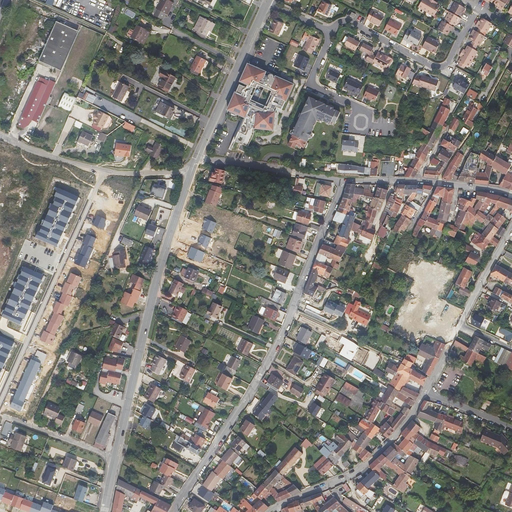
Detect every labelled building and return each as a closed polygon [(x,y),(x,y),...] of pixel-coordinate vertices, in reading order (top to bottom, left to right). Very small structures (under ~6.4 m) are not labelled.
[(172,2),(168,0),(161,0),(154,15),(163,20),(166,14),(172,2)] [(422,0),(418,7),(434,16),(440,7),(435,4),(436,2),(432,0),(428,0),(422,0)] [(495,0),(495,1),(494,3),(500,7),(498,9),(502,11),(507,0),(495,0)] [(332,6),(323,1),(318,11),(327,16),(332,6)] [(174,3),(172,2),(166,14),(168,15),(174,3)] [(465,8),(455,2),(451,10),(453,11),(452,13),(457,16),(458,15),(462,17),(464,14),(462,12),(465,8)] [(384,17),(371,10),(371,11),(367,19),(370,20),(370,21),(374,23),(375,23),(376,24),(380,26),(384,17)] [(457,16),(452,13),(450,12),(445,20),(447,21),(452,24),(454,26),(457,21),(459,22),(461,19),(457,16)] [(209,37),(216,24),(211,21),(212,19),(208,17),(207,19),(205,19),(200,16),(194,27),(195,30),(197,31),(194,36),(204,41),(207,35),(209,37)] [(486,33),(492,24),(482,18),(480,22),(479,24),(478,23),(476,26),(479,28),(477,32),(482,35),(484,31),(486,33)] [(402,26),(390,19),(385,29),(397,36),(402,26)] [(284,24),(275,20),(269,31),(278,36),(284,24)] [(55,68),(73,29),(57,21),(39,61),(55,68)] [(452,24),(447,21),(446,23),(443,21),(437,30),(447,35),(450,30),(452,31),(454,28),(451,26),(452,24)] [(118,28),(109,23),(106,31),(108,32),(110,28),(116,31),(118,28)] [(147,30),(137,25),(130,38),(140,42),(147,30)] [(79,31),(73,29),(55,68),(62,71),(79,31)] [(151,32),(147,30),(140,42),(144,45),(151,32)] [(411,32),(408,30),(403,39),(407,41),(407,40),(413,43),(417,45),(422,37),(412,31),(411,32)] [(484,36),(482,35),(477,32),(473,30),(471,33),(473,34),(472,36),(470,40),(473,41),(471,44),(476,47),(478,45),(479,45),(484,36)] [(302,40),(307,42),(310,35),(310,34),(306,32),(302,40)] [(303,50),(312,54),(313,50),(314,51),(316,45),(319,39),(310,35),(305,47),(304,46),(303,50)] [(356,51),(360,43),(349,37),(345,45),(344,45),(356,51)] [(428,37),(422,47),(430,51),(430,50),(432,51),(435,53),(440,44),(428,37)] [(365,60),(372,63),(373,62),(376,56),(374,55),(372,54),(372,52),(373,50),(373,49),(363,43),(360,50),(366,53),(367,56),(365,60)] [(475,50),(476,47),(471,44),(470,47),(468,46),(465,50),(463,49),(461,53),(473,59),(477,51),(475,50)] [(29,71),(38,62),(35,59),(40,48),(33,45),(29,55),(25,59),(21,63),(16,67),(22,72),(26,68),(29,71)] [(385,56),(378,52),(376,56),(373,62),(386,69),(392,58),(385,55),(385,56)] [(460,62),(459,65),(464,68),(466,66),(468,67),(473,59),(461,53),(459,56),(461,57),(459,62),(460,62)] [(299,54),(294,66),(304,71),(306,67),(305,67),(306,64),(308,64),(310,59),(299,54)] [(206,60),(197,56),(190,69),(191,69),(199,73),(200,73),(206,60)] [(487,77),(493,67),(486,63),(482,70),(484,72),(483,74),(487,77)] [(273,75),(272,75),(273,74),(268,72),(266,76),(265,79),(263,79),(265,76),(266,72),(248,64),(240,81),(246,84),(250,85),(249,88),(244,86),(240,84),(236,93),(235,93),(228,110),(246,118),(245,119),(235,141),(248,147),(254,134),(255,129),(274,130),(276,112),(277,108),(282,110),(286,102),(294,84),(276,76),(275,78),(274,80),(273,79),(273,78),(273,77),(274,77),(274,76),(273,76),(273,75)] [(407,68),(405,67),(401,65),(396,74),(405,79),(411,69),(407,67),(407,68)] [(330,69),(326,78),(337,83),(341,74),(330,69)] [(176,78),(162,70),(159,76),(163,78),(158,87),(168,92),(176,78)] [(421,77),(417,75),(412,83),(435,91),(439,81),(422,75),(421,77)] [(40,77),(18,126),(24,129),(29,125),(32,120),(38,123),(51,95),(44,92),(47,85),(44,84),(46,79),(40,77)] [(29,81),(23,78),(20,84),(26,87),(29,81)] [(461,81),(457,78),(453,87),(454,87),(454,89),(456,90),(458,90),(465,94),(469,85),(464,82),(463,83),(461,82),(461,81)] [(55,84),(46,79),(44,84),(47,85),(44,92),(51,95),(55,84)] [(364,86),(348,79),(344,88),(349,90),(351,91),(356,93),(357,92),(360,94),(364,86)] [(129,86),(120,82),(113,97),(122,102),(129,86)] [(24,87),(18,84),(15,90),(20,93),(24,87)] [(380,91),(369,86),(364,97),(368,99),(368,97),(375,101),(380,91)] [(466,94),(466,95),(475,99),(477,95),(468,91),(466,94)] [(58,105),(69,110),(75,98),(65,93),(58,105)] [(14,99),(8,96),(2,107),(8,110),(14,99)] [(310,97),(308,101),(309,102),(307,108),(305,107),(296,128),(295,128),(292,135),(293,136),(288,146),(295,149),(297,145),(304,148),(307,142),(309,138),(310,139),(313,132),(312,132),(318,119),(323,122),(323,121),(331,124),(332,122),(335,123),(340,112),(337,111),(337,110),(310,97)] [(443,126),(442,128),(445,130),(448,125),(444,123),(450,110),(447,108),(451,100),(445,98),(434,121),(443,126)] [(85,112),(89,104),(79,100),(75,107),(76,108),(75,110),(81,113),(82,110),(85,112)] [(175,109),(160,101),(155,111),(170,119),(175,109)] [(465,123),(471,127),(474,123),(472,121),(478,110),(480,111),(484,105),(476,101),(474,104),(470,102),(469,105),(470,106),(464,117),(467,119),(465,123)] [(93,124),(102,129),(109,116),(99,111),(97,115),(96,115),(94,115),(93,118),(94,119),(95,120),(93,124)] [(235,141),(245,119),(243,118),(233,140),(235,141)] [(424,142),(432,147),(442,128),(443,126),(434,121),(429,132),(428,131),(423,128),(414,125),(408,125),(407,139),(414,140),(415,131),(420,132),(427,137),(424,142)] [(454,122),(453,121),(452,122),(452,123),(450,128),(454,131),(458,124),(454,122)] [(135,126),(126,122),(123,128),(132,132),(135,126)] [(93,136),(83,131),(78,141),(89,146),(93,136)] [(103,142),(107,135),(101,132),(97,139),(103,142)] [(447,149),(454,152),(462,142),(448,134),(445,139),(444,139),(441,145),(447,149)] [(343,140),(342,150),(358,152),(359,143),(355,143),(356,142),(343,140)] [(411,148),(411,145),(411,140),(403,140),(402,147),(411,148)] [(409,158),(414,159),(415,157),(424,162),(432,147),(424,142),(411,140),(411,145),(421,147),(417,154),(409,153),(409,155),(409,158)] [(480,155),(480,158),(490,165),(496,156),(487,151),(491,144),(487,141),(482,149),(480,155)] [(166,147),(156,142),(153,148),(148,146),(146,151),(151,153),(150,155),(153,157),(154,155),(159,157),(161,153),(162,151),(163,151),(166,147)] [(132,146),(117,143),(115,151),(113,152),(117,158),(120,156),(126,157),(126,156),(130,157),(132,146)] [(443,160),(448,163),(452,155),(454,152),(447,149),(446,151),(442,149),(437,157),(443,160)] [(464,156),(458,152),(450,163),(442,179),(450,181),(452,178),(455,171),(457,167),(461,161),(464,156)] [(468,158),(468,159),(461,174),(457,180),(457,181),(475,183),(477,168),(477,167),(480,158),(480,155),(471,153),(468,158)] [(493,166),(506,174),(507,172),(510,168),(511,166),(507,163),(496,156),(490,165),(493,166)] [(414,159),(404,177),(414,177),(422,165),(424,162),(415,157),(414,159)] [(426,170),(423,177),(439,178),(448,163),(443,160),(442,163),(436,172),(426,170)] [(381,161),(379,177),(394,177),(395,173),(394,173),(389,173),(390,161),(381,161)] [(358,172),(364,173),(365,167),(339,164),(338,169),(340,170),(358,171),(358,172)] [(20,176),(0,166),(0,205),(6,208),(20,176)] [(477,168),(475,183),(488,184),(489,179),(492,168),(487,166),(485,173),(479,172),(480,168),(477,168)] [(211,176),(210,182),(222,185),(225,172),(217,170),(215,174),(213,174),(212,177),(211,176)] [(461,174),(455,171),(452,178),(457,180),(461,174)] [(506,174),(499,186),(511,189),(511,174),(511,175),(507,172),(506,174)] [(294,184),(293,191),(301,193),(303,186),(297,185),(294,184)] [(332,187),(317,184),(315,195),(319,196),(319,194),(329,197),(332,187)] [(356,185),(356,184),(347,184),(345,193),(360,195),(360,194),(354,193),(356,185)] [(374,194),(371,193),(364,193),(365,189),(363,189),(360,189),(357,188),(357,186),(356,185),(354,193),(360,194),(360,195),(367,196),(373,197),(374,194)] [(404,192),(405,185),(396,185),(394,190),(395,190),(394,193),(404,192)] [(416,193),(417,185),(405,185),(404,192),(403,193),(411,195),(413,193),(416,193)] [(433,187),(433,186),(423,185),(417,185),(416,193),(428,196),(433,187)] [(163,198),(165,190),(161,189),(162,187),(158,186),(157,188),(153,186),(150,193),(155,195),(155,196),(163,198)] [(385,199),(388,190),(385,189),(380,188),(378,187),(375,197),(385,199)] [(443,198),(445,188),(437,187),(431,200),(436,202),(434,207),(435,207),(439,197),(443,198)] [(38,238),(57,247),(79,197),(59,188),(56,196),(57,197),(54,205),(52,204),(38,238)] [(451,204),(454,189),(445,188),(443,198),(442,202),(451,204)] [(206,202),(216,206),(221,193),(211,190),(209,196),(208,196),(206,202)] [(485,202),(488,193),(477,191),(476,199),(472,198),(470,201),(460,197),(458,203),(469,207),(467,210),(475,216),(479,211),(485,202)] [(360,195),(345,193),(343,198),(337,212),(349,215),(350,211),(352,212),(353,209),(350,209),(353,198),(360,199),(360,195)] [(394,195),(394,194),(392,193),(391,196),(387,205),(391,207),(392,207),(395,201),(392,199),(394,195)] [(493,208),(501,197),(501,196),(488,193),(485,202),(489,205),(490,203),(494,204),(489,209),(490,210),(485,215),(487,216),(492,209),(493,208)] [(395,201),(401,203),(402,201),(396,198),(397,196),(394,195),(392,199),(395,201)] [(380,211),(385,199),(375,197),(373,197),(367,196),(366,200),(371,203),(370,206),(367,205),(365,211),(363,210),(362,213),(361,212),(363,205),(359,204),(357,203),(357,204),(355,210),(356,211),(355,217),(362,220),(373,224),(377,210),(380,211)] [(507,209),(511,200),(501,197),(493,208),(497,211),(500,207),(505,208),(507,209)] [(322,214),(325,202),(315,200),(313,208),(315,208),(314,213),(322,214)] [(431,213),(434,207),(436,202),(431,200),(425,210),(431,213)] [(391,217),(395,218),(398,213),(401,214),(402,215),(409,219),(414,210),(409,206),(401,203),(395,201),(392,207),(391,207),(389,211),(393,212),(391,217)] [(418,212),(421,206),(412,201),(411,202),(409,206),(414,210),(417,211),(418,212)] [(447,224),(451,204),(442,202),(438,217),(441,218),(440,223),(441,223),(438,230),(443,232),(447,224)] [(489,205),(485,202),(479,211),(483,214),(489,205)] [(469,207),(458,203),(457,204),(460,205),(460,207),(458,208),(461,210),(459,216),(464,218),(467,210),(469,207)] [(389,211),(391,207),(387,205),(384,214),(387,215),(391,217),(393,212),(389,211)] [(134,215),(147,221),(152,212),(138,206),(134,215)] [(499,229),(501,226),(507,219),(501,215),(492,209),(487,216),(485,215),(483,214),(479,211),(475,216),(477,218),(485,224),(488,226),(490,223),(499,229)] [(431,213),(425,210),(422,216),(421,218),(426,221),(425,224),(424,225),(433,228),(438,230),(441,223),(440,223),(441,218),(438,217),(438,219),(436,221),(429,217),(431,213)] [(467,210),(464,218),(462,223),(468,226),(472,228),(472,226),(474,224),(477,218),(475,216),(467,210)] [(297,220),(296,221),(308,225),(311,214),(299,211),(299,213),(295,212),(293,218),(294,219),(297,220)] [(349,215),(337,212),(333,220),(342,223),(342,222),(343,223),(341,228),(340,232),(339,236),(338,235),(334,243),(338,244),(347,248),(350,240),(348,239),(351,230),(357,232),(362,220),(355,217),(349,215)] [(94,221),(92,225),(103,230),(106,225),(104,224),(107,219),(98,215),(95,222),(94,221)] [(382,227),(387,229),(389,230),(395,218),(391,217),(387,215),(383,224),(382,226),(382,227)] [(402,230),(404,231),(412,221),(411,220),(409,219),(402,215),(399,220),(395,225),(402,230)] [(464,218),(459,216),(455,223),(456,223),(455,227),(458,228),(459,229),(462,223),(464,218)] [(206,223),(203,229),(213,233),(217,223),(206,218),(204,222),(206,223)] [(421,218),(417,224),(422,227),(424,225),(425,224),(426,221),(421,218)] [(362,220),(357,232),(361,234),(361,235),(372,239),(376,231),(371,229),(373,224),(362,220)] [(154,237),(158,228),(149,223),(145,233),(154,237)] [(308,227),(296,223),(293,235),(303,239),(306,231),(307,231),(308,227)] [(489,241),(496,247),(500,241),(493,236),(495,233),(502,237),(506,229),(501,226),(499,229),(490,223),(488,226),(484,231),(483,233),(480,231),(479,233),(489,241)] [(414,230),(412,235),(416,237),(420,230),(422,227),(417,224),(414,230)] [(458,228),(455,227),(454,226),(448,224),(444,233),(455,237),(458,228)] [(393,231),(400,234),(402,230),(395,225),(393,231)] [(385,234),(387,229),(382,227),(378,236),(384,238),(386,235),(385,234)] [(282,231),(275,229),(273,235),(279,238),(282,231)] [(404,235),(406,232),(404,231),(402,230),(400,234),(395,243),(401,246),(406,236),(404,235)] [(483,250),(489,241),(479,233),(478,232),(477,234),(471,242),(483,250)] [(88,234),(83,244),(85,245),(92,248),(96,238),(88,234)] [(303,243),(291,238),(287,248),(299,253),(303,243)] [(336,249),(323,244),(318,253),(327,257),(330,253),(335,255),(337,250),(344,253),(347,248),(338,244),(336,249)] [(465,262),(475,267),(481,257),(472,252),(474,248),(466,244),(463,254),(468,257),(465,262)] [(85,245),(81,254),(89,258),(94,249),(92,248),(85,245)] [(147,247),(144,253),(152,257),(155,250),(147,247)] [(193,247),(188,256),(201,262),(205,252),(193,247)] [(115,269),(125,268),(124,260),(127,259),(125,250),(115,252),(115,255),(113,256),(113,260),(110,260),(111,269),(115,269)] [(327,257),(318,253),(313,268),(324,273),(325,271),(331,274),(334,268),(337,270),(339,265),(336,263),(337,261),(339,262),(344,253),(337,250),(335,255),(330,253),(327,257)] [(291,269),(297,256),(284,251),(279,264),(291,269)] [(152,257),(144,253),(141,260),(149,264),(152,257)] [(81,254),(79,254),(75,263),(85,268),(89,258),(81,254)] [(511,273),(497,264),(491,275),(508,284),(511,276),(511,273)] [(2,316),(22,325),(44,276),(24,267),(2,316)] [(189,267),(184,278),(186,278),(186,280),(192,283),(193,281),(195,282),(199,272),(189,267)] [(285,284),(290,272),(278,267),(275,275),(279,276),(278,281),(285,284)] [(458,292),(469,297),(471,291),(465,288),(473,272),(464,267),(455,284),(461,287),(458,292)] [(324,273),(313,268),(304,293),(313,297),(318,287),(314,286),(319,273),(323,276),(324,273)] [(435,329),(448,302),(445,301),(440,298),(449,281),(425,270),(397,325),(421,337),(427,325),(435,329)] [(68,278),(66,282),(75,286),(78,287),(82,278),(72,273),(69,279),(68,278)] [(133,275),(130,282),(136,284),(133,293),(126,290),(122,300),(131,304),(132,302),(135,303),(136,300),(138,300),(141,293),(139,292),(144,280),(133,275)] [(511,276),(508,284),(511,286),(511,294),(511,295),(504,291),(501,297),(509,302),(511,303),(511,276)] [(173,282),(172,286),(180,290),(182,287),(183,284),(175,280),(174,283),(173,282)] [(66,282),(62,292),(64,293),(71,296),(75,286),(66,282)] [(180,290),(172,286),(169,292),(177,296),(180,290)] [(500,293),(502,290),(496,287),(493,293),(500,297),(501,294),(500,293)] [(211,297),(213,292),(204,288),(202,292),(211,297)] [(277,289),(275,293),(273,297),(272,300),(281,304),(286,294),(277,289)] [(71,296),(64,293),(59,302),(69,307),(73,297),(71,296)] [(258,301),(279,310),(281,306),(260,296),(259,299),(258,301)] [(357,318),(362,309),(359,307),(362,300),(357,298),(354,305),(350,313),(354,315),(353,316),(357,318)] [(501,303),(493,298),(491,301),(488,308),(496,312),(501,303)] [(220,311),(222,306),(213,302),(210,309),(209,308),(207,313),(217,318),(219,313),(220,311)] [(175,311),(172,317),(182,322),(187,312),(176,306),(174,310),(175,311)] [(322,313),(332,318),(333,316),(335,312),(330,309),(331,308),(326,306),(322,313)] [(263,316),(275,321),(279,313),(267,308),(263,316)] [(333,316),(341,320),(344,312),(336,308),(335,312),(333,316)] [(372,314),(362,309),(357,318),(361,319),(361,320),(367,323),(372,314)] [(64,316),(55,312),(52,318),(51,317),(49,321),(51,322),(59,326),(60,326),(64,316)] [(485,319),(476,314),(471,324),(480,328),(485,319)] [(258,334),(263,324),(265,320),(254,315),(247,329),(258,334)] [(59,326),(51,322),(46,331),(55,335),(59,326)] [(115,325),(110,335),(116,338),(122,341),(124,337),(119,334),(122,328),(115,325)] [(312,333),(303,328),(297,339),(306,344),(312,333)] [(330,330),(326,329),(325,329),(322,335),(326,337),(330,330)] [(46,331),(45,331),(40,340),(51,345),(56,336),(55,335),(46,331)] [(0,375),(15,343),(0,335),(0,375)] [(322,335),(316,345),(320,348),(322,344),(326,337),(322,335)] [(484,341),(485,339),(477,335),(469,348),(479,353),(481,347),(488,351),(491,345),(484,341)] [(181,336),(175,347),(185,353),(191,341),(181,336)] [(122,347),(123,343),(114,339),(109,351),(115,353),(117,348),(118,349),(120,350),(122,347)] [(245,340),(239,351),(249,356),(251,353),(250,352),(251,351),(252,350),(255,345),(245,340)] [(420,350),(438,359),(446,345),(436,340),(433,346),(427,343),(426,345),(422,343),(419,349),(420,350)] [(486,357),(479,353),(469,348),(456,340),(453,345),(467,352),(465,357),(461,355),(458,360),(471,367),(475,359),(483,363),(486,357)] [(298,343),(293,352),(307,360),(312,351),(298,343)] [(426,363),(434,367),(438,359),(420,350),(418,354),(428,360),(426,363)] [(504,353),(500,350),(494,362),(499,364),(505,367),(510,357),(510,356),(504,353)] [(67,361),(78,366),(82,356),(72,351),(67,361)] [(405,359),(413,363),(414,363),(416,358),(407,354),(405,359)] [(157,355),(152,365),(153,366),(151,370),(159,374),(161,370),(167,360),(157,355)] [(228,367),(235,371),(241,361),(233,356),(228,367)] [(295,357),(286,369),(286,370),(295,375),(303,362),(295,357)] [(126,360),(119,359),(118,361),(106,359),(100,358),(99,366),(104,367),(104,368),(102,373),(100,383),(107,384),(107,382),(120,384),(122,375),(123,370),(126,360)] [(41,363),(32,359),(27,369),(37,373),(41,363)] [(408,378),(412,370),(410,368),(413,363),(405,359),(404,361),(402,364),(401,364),(398,369),(397,372),(408,378)] [(395,376),(397,372),(398,369),(396,367),(397,366),(390,362),(385,371),(388,372),(395,376)] [(227,366),(220,363),(217,367),(224,371),(227,366)] [(422,371),(428,375),(429,376),(434,367),(426,363),(422,371)] [(189,382),(196,369),(193,368),(187,365),(180,378),(189,382)] [(224,371),(233,376),(235,371),(228,367),(227,366),(224,371)] [(384,373),(376,368),(373,373),(381,377),(384,373)] [(37,373),(27,369),(23,379),(32,383),(37,373)] [(389,385),(415,401),(420,394),(419,393),(404,387),(409,378),(423,386),(427,378),(412,370),(408,378),(397,372),(395,376),(391,383),(389,385)] [(384,379),(391,383),(395,376),(388,372),(384,379)] [(219,381),(229,387),(233,379),(223,373),(219,381)] [(321,382),(330,387),(335,380),(326,374),(321,382)] [(272,375),(266,384),(278,392),(282,386),(281,385),(283,381),(272,375)] [(382,390),(384,385),(369,377),(368,379),(370,380),(369,382),(382,390)] [(32,383),(23,379),(19,388),(28,392),(32,383)] [(227,390),(229,387),(219,381),(217,385),(227,390)] [(326,395),(330,387),(321,382),(316,389),(317,390),(325,395),(326,395)] [(355,395),(359,389),(346,382),(342,387),(355,395)] [(144,397),(154,402),(162,389),(151,383),(149,386),(150,387),(144,397)] [(301,393),(304,395),(307,391),(295,384),(293,388),(301,393)] [(396,410),(407,416),(411,410),(405,406),(403,410),(392,403),(396,397),(413,406),(415,401),(389,385),(388,388),(384,385),(382,390),(376,400),(381,403),(381,401),(396,410)] [(19,388),(15,397),(24,402),(28,392),(19,388)] [(301,393),(293,388),(291,391),(299,396),(301,393)] [(216,404),(219,398),(209,393),(204,402),(214,407),(216,404)] [(264,398),(261,402),(270,408),(278,398),(271,393),(266,399),(264,398)] [(335,399),(348,407),(352,401),(339,393),(335,399)] [(24,402),(15,397),(11,407),(21,411),(25,402),(24,402)] [(391,416),(396,410),(381,401),(381,403),(376,400),(375,399),(372,404),(374,405),(366,419),(371,422),(372,423),(380,409),(391,416)] [(436,420),(438,413),(427,409),(431,402),(424,400),(420,407),(418,416),(428,420),(429,418),(436,420)] [(261,402),(261,401),(258,405),(259,406),(253,413),(262,420),(268,413),(270,414),(273,411),(270,408),(261,402)] [(44,413),(57,419),(61,408),(49,402),(44,413)] [(84,406),(79,403),(75,411),(81,413),(84,406)] [(144,407),(141,413),(144,415),(150,419),(155,410),(145,403),(143,407),(144,407)] [(314,403),(308,412),(316,417),(322,408),(314,403)] [(214,417),(216,414),(205,408),(203,411),(197,423),(208,429),(210,423),(213,417),(214,417)] [(387,422),(395,431),(407,416),(396,410),(391,416),(387,422)] [(103,416),(92,411),(87,421),(99,426),(103,416)] [(101,430),(108,433),(116,416),(108,413),(101,430)] [(443,425),(447,416),(438,413),(436,420),(435,422),(437,423),(435,429),(440,431),(443,425)] [(150,419),(144,415),(139,424),(146,428),(151,419),(150,419)] [(443,425),(462,433),(463,422),(447,416),(443,425)] [(73,428),(81,432),(85,424),(76,420),(73,428)] [(255,425),(247,420),(240,430),(248,436),(255,425)] [(364,433),(372,438),(377,432),(379,432),(380,429),(372,423),(371,422),(369,425),(364,421),(362,420),(359,424),(366,429),(364,433)] [(407,453),(410,455),(413,452),(414,452),(414,451),(418,454),(422,449),(426,453),(427,452),(436,457),(438,454),(443,455),(450,459),(453,452),(447,449),(433,443),(430,448),(427,446),(425,445),(428,441),(428,440),(417,433),(421,428),(412,420),(407,427),(401,434),(406,438),(398,446),(407,453)] [(379,432),(387,438),(388,438),(395,431),(387,422),(380,429),(379,432)] [(197,423),(195,426),(206,432),(208,429),(197,423)] [(353,441),(365,449),(372,438),(364,433),(366,429),(359,424),(353,426),(353,427),(363,433),(359,439),(356,437),(357,437),(349,432),(346,436),(352,443),(353,441)] [(340,432),(345,436),(347,433),(339,426),(336,430),(340,432)] [(105,445),(110,434),(108,433),(101,430),(95,441),(105,445)] [(499,437),(499,435),(485,430),(481,440),(498,447),(504,455),(511,447),(511,445),(503,436),(500,438),(499,437)] [(362,460),(364,461),(372,454),(371,453),(365,449),(353,441),(352,443),(346,436),(345,436),(340,432),(335,438),(340,443),(337,445),(333,442),(332,442),(345,452),(351,446),(351,445),(353,447),(352,448),(358,452),(360,454),(358,456),(362,460)] [(13,448),(23,452),(28,437),(18,433),(17,437),(13,436),(11,443),(14,444),(13,448)] [(200,448),(206,439),(196,434),(194,438),(192,436),(191,438),(189,440),(192,442),(191,443),(200,448)] [(430,439),(438,442),(440,437),(433,434),(430,439)] [(246,443),(239,436),(231,445),(233,447),(231,448),(239,455),(240,453),(238,452),(246,443)] [(198,454),(201,449),(200,448),(191,443),(183,438),(181,437),(180,437),(177,442),(176,441),(172,447),(179,451),(183,446),(198,454)] [(307,438),(302,444),(306,448),(311,443),(307,438)] [(105,445),(95,441),(94,445),(104,450),(105,445)] [(317,448),(319,450),(324,455),(328,459),(333,464),(345,452),(332,442),(329,446),(326,443),(323,446),(320,444),(317,448)] [(410,475),(419,460),(410,455),(407,453),(398,446),(394,443),(382,454),(394,465),(410,475)] [(457,451),(460,445),(454,443),(451,448),(457,451)] [(282,476),(288,470),(303,453),(295,447),(282,462),(280,460),(273,468),(276,470),(282,476)] [(231,448),(221,459),(223,460),(230,466),(239,455),(231,448)] [(334,464),(335,466),(345,455),(345,452),(333,464),(334,464)] [(410,477),(411,475),(410,475),(394,465),(382,454),(369,466),(373,470),(380,477),(384,479),(386,481),(387,480),(386,479),(387,477),(385,476),(386,475),(380,469),(385,463),(392,469),(393,468),(400,476),(393,486),(404,493),(409,486),(411,487),(416,481),(410,477)] [(324,455),(319,461),(323,464),(328,459),(324,455)] [(469,459),(462,456),(455,456),(453,460),(465,466),(469,459)] [(62,467),(73,471),(77,461),(66,457),(62,467)] [(164,463),(159,471),(165,474),(171,477),(174,472),(175,469),(176,469),(179,464),(168,458),(165,463),(164,463)] [(328,459),(323,464),(329,470),(334,464),(333,464),(328,459)] [(223,460),(214,472),(221,478),(223,479),(232,467),(230,466),(223,460)] [(346,468),(347,467),(350,464),(346,460),(342,464),(346,468)] [(314,466),(318,469),(323,464),(319,461),(314,466)] [(50,485),(56,470),(54,469),(56,465),(49,462),(47,467),(49,467),(44,479),(44,478),(42,482),(50,485)] [(323,475),(329,470),(323,464),(318,469),(323,475)] [(276,470),(274,471),(262,484),(269,491),(272,495),(277,502),(291,495),(301,492),(293,484),(286,479),(282,476),(276,470)] [(282,476),(286,479),(291,473),(288,470),(282,476)] [(380,477),(373,470),(364,479),(361,475),(357,477),(361,482),(368,489),(374,492),(375,489),(370,486),(378,479),(382,482),(384,479),(380,477)] [(214,472),(213,471),(203,485),(204,486),(211,491),(221,478),(214,472)] [(165,486),(169,488),(171,483),(172,480),(173,479),(171,477),(165,474),(160,484),(165,486)] [(142,491),(119,479),(117,490),(125,494),(137,501),(139,496),(142,491)] [(160,484),(155,481),(150,490),(159,495),(162,490),(163,490),(165,486),(160,484)] [(368,489),(361,482),(356,487),(358,489),(355,491),(362,497),(364,495),(371,499),(373,496),(376,498),(378,494),(374,492),(368,489)] [(261,500),(262,500),(264,498),(266,500),(272,495),(269,491),(262,484),(258,489),(254,493),(258,497),(261,500)] [(84,498),(87,489),(78,486),(75,495),(84,498)] [(211,491),(204,486),(198,494),(209,501),(214,493),(211,491)] [(121,511),(125,494),(117,490),(112,511),(121,511)] [(159,499),(142,491),(139,496),(156,504),(159,499)] [(2,500),(2,501),(11,505),(14,495),(5,492),(2,500)] [(318,511),(330,511),(331,511),(325,505),(320,509),(316,502),(323,498),(321,493),(309,497),(313,504),(317,510),(318,511)] [(14,495),(11,505),(20,509),(24,499),(15,495),(14,495)] [(313,504),(309,497),(303,499),(305,505),(306,506),(313,504)] [(349,511),(341,504),(334,497),(325,505),(331,511),(335,509),(339,511),(349,511)] [(357,511),(366,511),(367,511),(345,497),(343,501),(357,511)] [(258,511),(253,507),(248,502),(244,498),(243,498),(238,504),(242,507),(244,505),(249,509),(245,511),(258,511)] [(24,499),(20,509),(29,511),(33,502),(24,499)] [(166,511),(171,505),(159,499),(156,504),(151,511),(166,511)] [(195,511),(201,511),(205,506),(195,499),(189,508),(195,511)] [(305,505),(303,499),(299,500),(293,502),(288,504),(288,506),(290,511),(294,511),(298,511),(302,510),(301,507),(305,505)] [(253,507),(258,511),(263,511),(269,507),(260,500),(253,507)] [(33,502),(29,511),(40,511),(43,506),(33,502)] [(43,506),(40,511),(50,511),(52,509),(53,505),(44,502),(43,506)]
